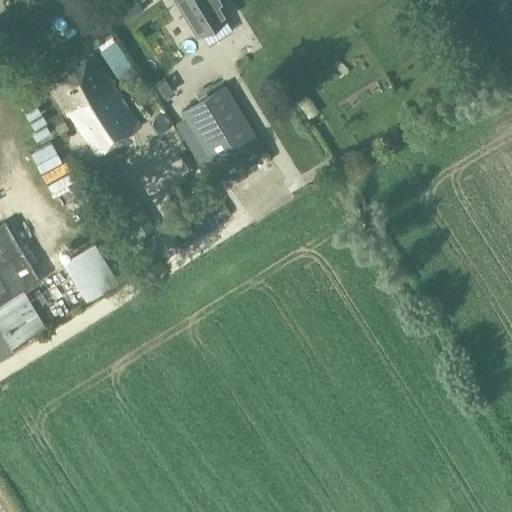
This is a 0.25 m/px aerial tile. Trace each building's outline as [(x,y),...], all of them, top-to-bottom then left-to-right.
[(115,0),(128,19),(142,10),(137,3),(141,0),(115,0)] [(175,0),(197,35),(200,33),(208,46),(232,31),(224,19),(228,16),(219,2),(221,1),(220,0),(219,0),(220,0),(219,0),(175,0)] [(104,42),(105,37),(105,36),(101,30),(95,29),(90,33),(89,40),(93,45),(96,45),(99,46),(104,42)] [(104,59),(120,48),(110,34),(105,37),(104,42),(99,46),(102,50),(100,52),(104,59)] [(89,105),(114,89),(110,84),(112,83),(93,54),(49,85),(68,114),(70,113),(78,125),(95,113),(89,105)] [(130,80),(138,75),(125,57),(110,67),(117,78),(125,73),(130,80)] [(162,98),(172,92),(164,80),(155,86),(162,98)] [(268,154),(225,84),(181,112),(223,181),(268,154)] [(138,125),(114,89),(89,105),(95,113),(78,125),(97,153),(138,125)] [(154,227),(113,164),(105,169),(102,165),(87,175),(131,242),(154,227)] [(10,349),(46,328),(23,291),(40,281),(5,222),(0,225),(0,355),(11,349),(10,349)] [(94,244),(62,263),(86,302),(118,283),(110,271),(94,244)]
